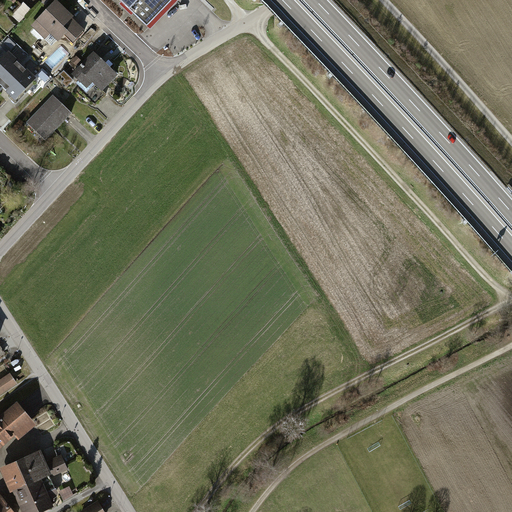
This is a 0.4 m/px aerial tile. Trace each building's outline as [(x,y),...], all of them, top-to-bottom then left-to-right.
[(118,0),(147,28),(174,0),(118,0)] [(21,21),(33,9),(27,4),(15,15),(21,21)] [(62,5),(42,24),(71,54),(90,35),(62,5)] [(94,52),(74,73),(88,85),(94,79),(102,87),(116,73),(94,52)] [(33,77),(8,53),(0,60),(0,80),(15,96),(33,77)] [(54,97),(31,120),(47,135),(69,112),(54,97)] [(10,375),(0,381),(0,395),(17,385),(10,375)] [(27,404),(0,425),(0,457),(43,424),(27,404)] [(5,467),(25,511),(41,511),(52,507),(48,498),(55,495),(56,491),(50,477),(67,469),(62,457),(46,464),(40,451),(5,467)] [(0,511),(14,511),(0,494),(0,511)] [(111,511),(108,503),(84,511),(111,511)]
